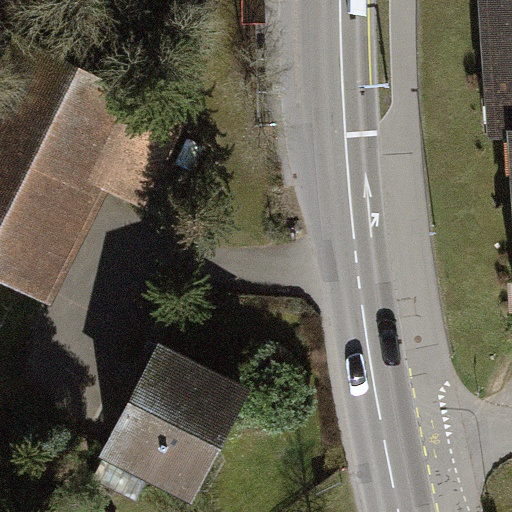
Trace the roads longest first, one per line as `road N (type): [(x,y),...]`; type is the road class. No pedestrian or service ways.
road 1 (secondary): [(388,453),(356,258),(338,0)]
road 2 (residential): [(511,434),(388,453)]
